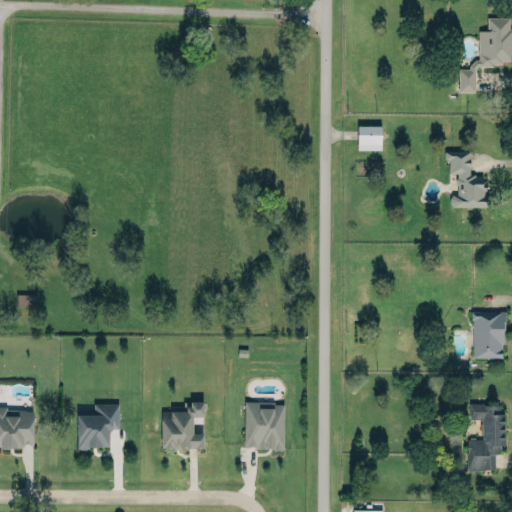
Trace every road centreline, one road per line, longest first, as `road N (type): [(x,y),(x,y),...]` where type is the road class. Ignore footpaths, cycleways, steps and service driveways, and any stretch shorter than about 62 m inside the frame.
road 1 (residential): [(329,0),(327,511)]
road 2 (residential): [(0,492),(231,495),(251,504)]
